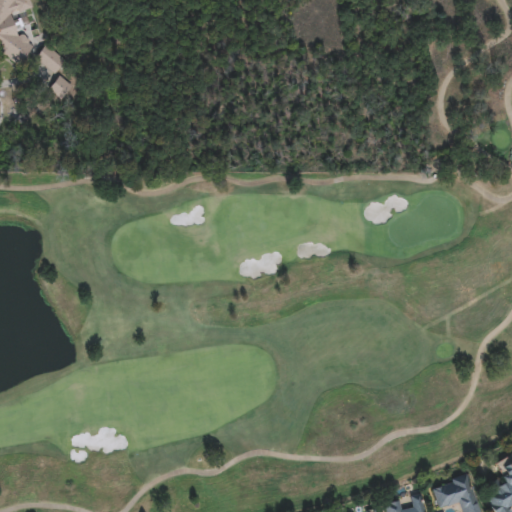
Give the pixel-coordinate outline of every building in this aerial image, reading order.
[(0,0),(31,0),(34,9),(13,14),(18,34),(28,37),(31,51),(28,59),(14,63),(4,60),(2,51),(0,50),(0,0)] [(53,75),(34,58),(46,45),(65,62),(53,75)] [(61,101),(47,90),(59,76),(72,87),(61,101)] [(511,511),(491,511),(481,493),(504,479),(496,465),(511,455),(511,511)] [(479,511),(460,511),(457,503),(438,509),(431,487),(468,475),(479,511)] [(385,511),(384,502),(398,499),(400,509),(412,507),(410,496),(421,494),(424,511),(385,511)]
